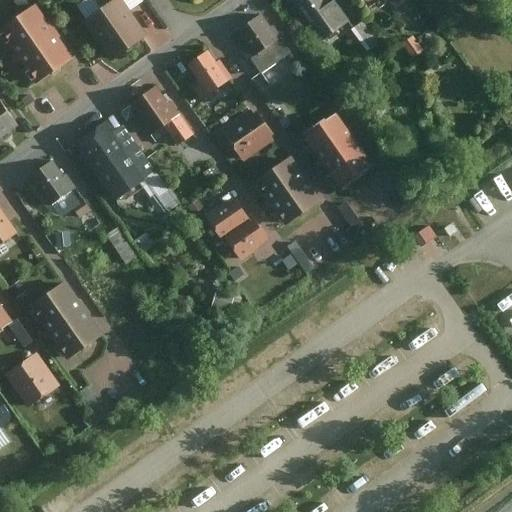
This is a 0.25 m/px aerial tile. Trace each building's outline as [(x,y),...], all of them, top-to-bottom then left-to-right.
[(122,0),(114,0),(82,23),(112,64),(149,38),(122,0)] [(336,4),(332,7),(327,0),(289,0),(287,2),(295,14),(303,9),(310,21),(309,22),(324,44),(350,26),(336,4)] [(2,30),(38,86),(75,62),(40,7),(2,30)] [(262,17),(231,36),(256,77),(287,58),(262,17)] [(379,47),(365,25),(353,32),(366,55),(379,47)] [(311,63),(297,41),(285,49),(298,71),(311,63)] [(212,51),(188,66),(209,99),(233,84),(212,51)] [(176,115),(159,88),(137,103),(156,134),(166,129),(178,149),(192,140),(176,115)] [(0,102),(0,142),(19,129),(0,102)] [(255,110),(222,131),(242,163),(276,142),(255,110)] [(336,113),(305,134),(343,190),(374,169),(336,113)] [(115,118),(72,146),(111,204),(154,176),(115,118)] [(319,202),(289,159),(258,181),(288,223),(319,202)] [(53,163),(30,177),(49,207),(72,192),(53,163)] [(74,208),(80,220),(95,211),(88,200),(74,208)] [(226,237),(249,220),(236,201),(223,210),(220,207),(207,216),(223,239),(226,237)] [(0,205),(0,246),(18,235),(0,205)] [(249,220),(226,237),(241,259),(254,250),(252,247),(267,237),(253,218),(249,220)] [(423,245),(439,235),(433,225),(416,235),(423,245)] [(100,333),(63,285),(31,310),(68,358),(100,333)] [(511,288),(498,295),(507,312),(511,309),(511,288)] [(234,308),(236,293),(217,290),(215,305),(234,308)] [(0,304),(0,332),(13,322),(0,304)] [(425,325),(389,350),(396,360),(432,334),(425,325)] [(260,341),(271,356),(286,345),(275,330),(260,341)] [(40,360),(11,378),(30,407),(58,388),(40,360)]
